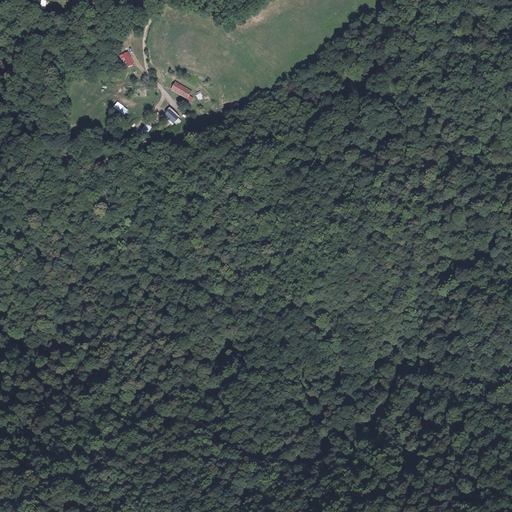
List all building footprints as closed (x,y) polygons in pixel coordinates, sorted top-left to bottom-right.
[(134,64),(128,51),(120,55),(122,59),(125,58),(129,66),(134,64)] [(191,90),(175,81),(170,89),(186,99),(191,90)] [(129,111),(118,102),(114,108),(125,116),(129,111)] [(179,118),(170,110),(165,115),(175,123),(179,118)] [(153,128),(147,124),(142,133),(148,136),(153,128)]
